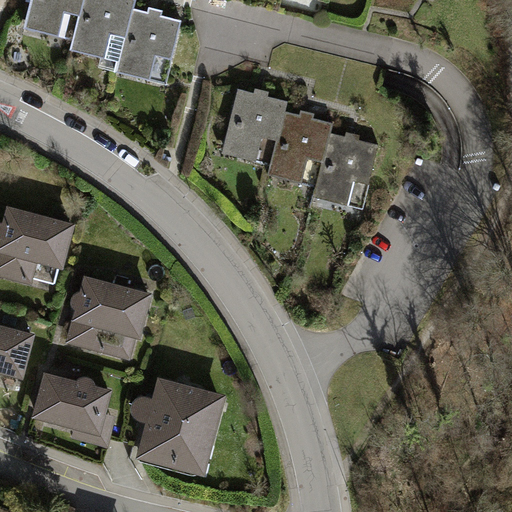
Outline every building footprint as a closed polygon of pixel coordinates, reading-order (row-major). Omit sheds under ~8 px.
[(74,40),(83,0),(30,0),(24,28),(74,40)] [(121,61),(134,9),(136,0),(83,0),(74,40),(71,49),(121,61)] [(181,20),(134,9),(121,61),(119,72),(166,83),(181,20)] [(224,154),(274,166),(288,112),(290,102),(240,90),(224,154)] [(271,175),(319,187),(333,132),(335,123),(288,112),(274,166),(271,175)] [(381,145),(333,132),(319,187),(316,196),(365,208),(381,145)] [(76,222),(7,204),(0,230),(0,276),(31,284),(37,260),(65,267),(76,222)] [(154,292),(86,275),(69,341),(132,358),(138,335),(143,337),(154,292)] [(36,331),(0,321),(0,370),(24,377),(36,331)] [(114,387),(47,369),(34,415),(46,418),(43,429),(108,447),(118,412),(108,410),(114,387)] [(226,392),(161,374),(155,394),(145,395),(137,398),(134,405),(135,412),(139,418),(147,421),(138,455),(207,474),(226,392)]
